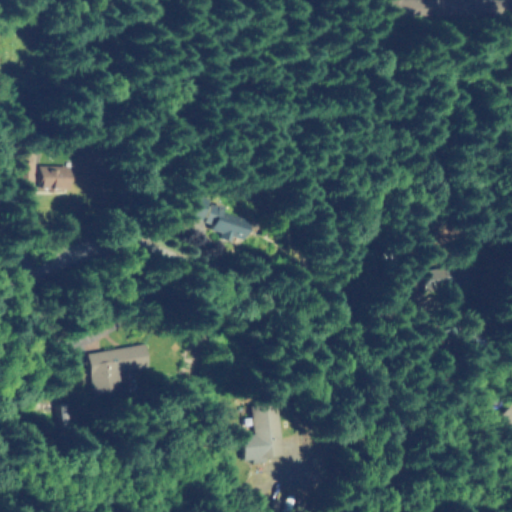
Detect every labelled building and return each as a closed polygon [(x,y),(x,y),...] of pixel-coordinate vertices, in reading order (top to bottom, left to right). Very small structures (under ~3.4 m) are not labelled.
[(388,0),(388,14),(481,15),(480,0),(388,0)] [(64,166),(33,166),(33,162),(10,162),(10,188),(64,188),(64,166)] [(244,219),(218,212),(219,206),(204,202),(205,197),(185,192),(183,198),(172,195),(169,208),(179,210),(178,214),(208,222),(207,229),(218,232),(216,238),(227,241),(229,235),(239,238),(244,219)] [(89,396),(119,392),(116,372),(145,367),(141,344),(82,353),(89,396)] [(248,405),(251,434),(237,435),(240,460),(250,459),(250,463),(264,461),(263,457),(280,455),(274,402),(248,405)]
